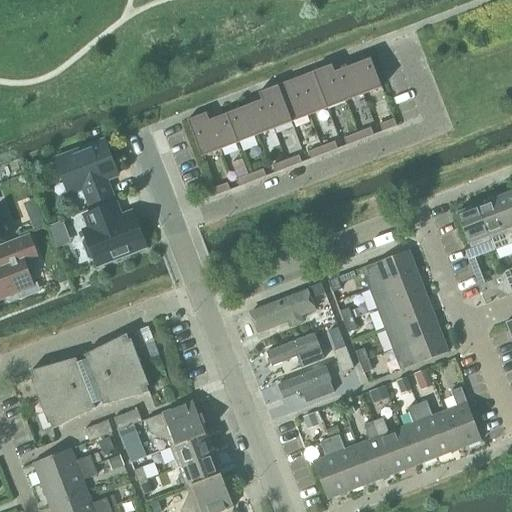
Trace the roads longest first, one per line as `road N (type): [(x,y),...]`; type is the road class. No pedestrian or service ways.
road 1 (residential): [(176,227),(439,126),(405,40)]
road 2 (residential): [(201,295),(417,210),(461,326),(472,322)]
road 3 (residential): [(282,511),(201,295)]
road 4 (residential): [(0,368),(199,291)]
